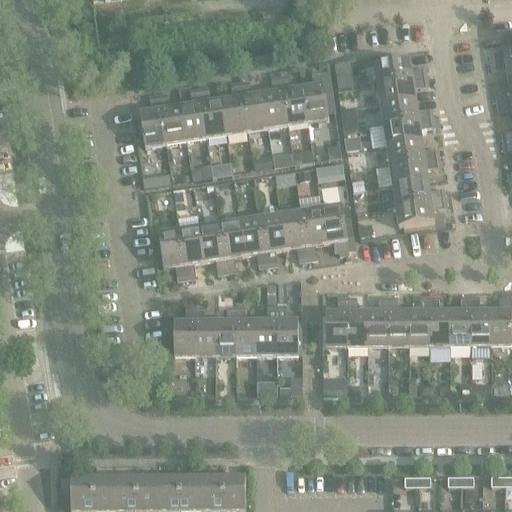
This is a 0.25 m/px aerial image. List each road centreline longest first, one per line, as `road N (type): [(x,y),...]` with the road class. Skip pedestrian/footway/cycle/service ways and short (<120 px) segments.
road 1 (residential): [(51,217),(78,387),(91,417),(119,433),(263,433)]
road 2 (residential): [(508,278),(478,149),(448,100),(433,13)]
road 3 (residential): [(263,433),(511,432)]
road 4 (residential): [(17,0),(51,217)]
road 5 (residential): [(32,511),(0,297)]
road 6 (residential): [(376,278),(508,278)]
